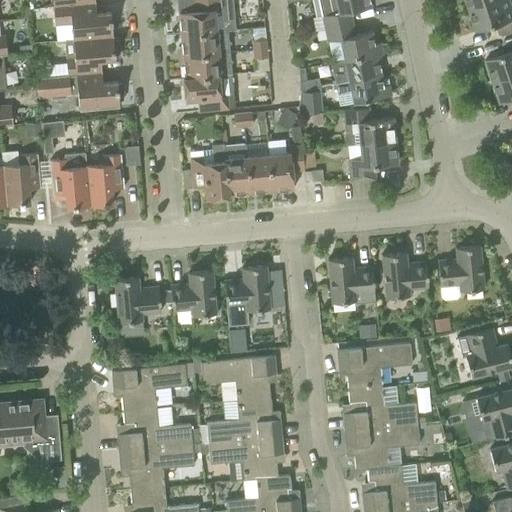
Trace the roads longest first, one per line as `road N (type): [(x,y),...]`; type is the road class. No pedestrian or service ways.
road 1 (residential): [(335,511),(289,226)]
road 2 (residential): [(168,239),(145,0)]
road 3 (residential): [(451,208),(409,0)]
road 4 (residential): [(289,226),(451,208)]
road 5 (residential): [(90,511),(77,359)]
road 6 (residential): [(168,239),(289,226)]
